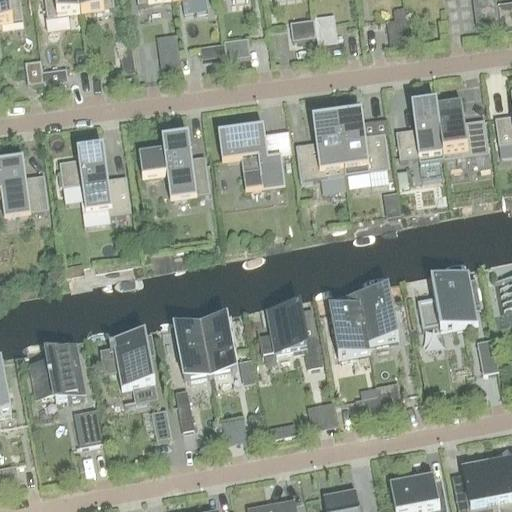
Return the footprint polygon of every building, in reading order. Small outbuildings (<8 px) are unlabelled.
[(0,0),(0,28),(23,26),(19,0),(0,0)] [(43,0),(47,22),(80,18),(77,0),(43,0)] [(77,0),(80,18),(114,13),(112,0),(77,0)] [(136,0),(138,10),(171,5),(170,0),(136,0)] [(481,14),(483,31),(498,29),(496,12),(481,14)] [(405,13),(385,16),(388,43),(408,40),(405,13)] [(511,14),(498,17),(500,28),(511,26),(511,14)] [(290,29),(292,47),(316,43),(314,31),(314,25),(290,29)] [(316,43),(317,51),(337,49),(335,28),(314,31),(316,43)] [(167,70),(187,69),(185,38),(165,39),(167,70)] [(248,45),(224,48),(224,50),(226,62),(226,66),(250,62),(248,45)] [(119,48),(121,64),(123,80),(135,78),(131,47),(119,48)] [(200,53),(202,65),(226,62),(224,50),(200,53)] [(41,66),(25,68),(28,90),(44,88),(42,78),(41,66)] [(42,78),(44,88),(44,91),(68,88),(66,75),(42,78)] [(511,103),(511,122),(495,125),(498,152),(511,149),(511,102),(511,103)] [(436,113),(444,166),(489,160),(484,126),(463,129),(460,109),(436,113)] [(396,139),(399,167),(418,164),(419,169),(440,166),(440,167),(444,166),(436,113),(413,116),(415,136),(396,139)] [(337,126),(345,182),(389,176),(385,140),(364,143),(361,123),(337,126)] [(295,152),(300,188),(345,182),(337,126),(314,130),(316,149),(295,152)] [(219,139),(223,167),(242,165),(246,196),(284,191),(280,164),(267,166),(263,137),(236,140),(235,136),(219,139)] [(140,159),(143,184),(168,180),(171,205),(210,200),(205,168),(191,170),(188,149),(177,151),(177,148),(163,150),(164,156),(140,159)] [(59,169),(62,193),(83,191),(86,217),(109,214),(110,222),(131,220),(126,183),(107,186),(103,159),(79,162),(79,166),(59,169)] [(0,197),(2,198),(5,223),(49,217),(44,182),(25,185),(22,163),(6,166),(7,172),(0,172),(0,197)] [(406,176),(395,178),(397,193),(408,191),(406,176)] [(396,199),(382,201),(384,213),(398,211),(396,199)] [(468,281),(431,288),(434,305),(417,308),(422,336),(451,330),(452,336),(478,331),(474,313),(480,312),(475,287),(469,288),(468,281)] [(359,302),(368,351),(398,346),(388,297),(359,302)] [(330,318),(339,365),(370,359),(368,351),(359,302),(342,306),(344,315),(330,318)] [(307,375),(323,372),(317,340),(305,342),(300,314),(268,320),(272,341),(259,343),(259,340),(257,340),(262,364),(263,363),(263,360),(275,358),(276,361),(303,356),(307,375)] [(201,332),(210,382),(235,378),(235,379),(236,379),(226,326),(225,326),(225,328),(201,332)] [(186,387),(210,382),(201,332),(176,337),(176,336),(175,336),(185,388),(186,388),(186,387)] [(132,395),(135,409),(158,406),(150,363),(155,362),(151,342),(125,347),(126,352),(115,354),(115,353),(109,354),(109,355),(100,357),(104,381),(118,378),(121,397),(132,395)] [(499,378),(494,350),(477,353),(483,381),(499,378)] [(48,369),(31,373),(37,404),(54,401),(56,409),(84,403),(75,356),(47,362),(48,369)] [(250,366),(239,368),(241,380),(252,378),(250,366)] [(0,420),(11,419),(2,370),(0,370),(0,420)] [(399,398),(377,402),(379,413),(401,409),(399,398)] [(379,413),(377,402),(355,407),(357,417),(379,413)] [(315,409),(319,434),(344,431),(341,406),(315,409)] [(177,411),(183,438),(194,436),(189,408),(177,411)] [(81,452),(104,448),(98,415),(75,419),(81,452)] [(171,444),(166,416),(152,419),(157,447),(171,444)] [(265,447),(261,422),(249,425),(254,449),(265,447)] [(272,444),(295,439),(293,430),(271,434),(272,444)] [(511,511),(511,467),(490,471),(497,511),(511,511)] [(497,511),(490,471),(462,477),(467,503),(456,506),(456,511),(497,511)] [(15,484),(0,486),(0,496),(17,493),(15,484)] [(429,485),(390,492),(393,511),(446,511),(442,485),(429,487),(429,485)] [(357,511),(355,497),(323,503),(324,511),(357,511)]
